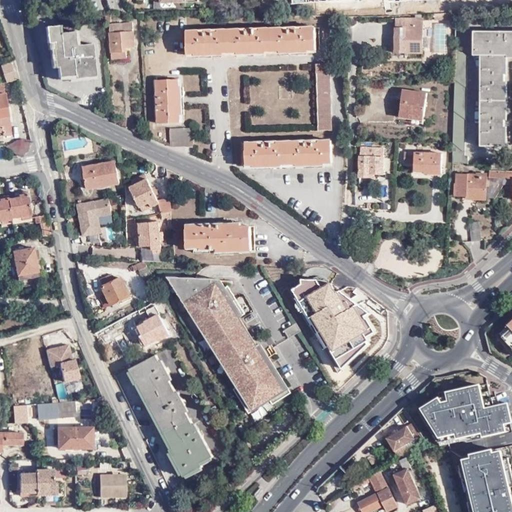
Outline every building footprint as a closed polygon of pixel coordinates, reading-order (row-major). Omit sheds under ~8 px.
[(395,52),(421,52),(422,20),(395,18),(395,52)] [(110,58),(121,58),(121,51),(125,51),(125,47),(133,47),(131,22),(108,24),(110,58)] [(58,31),(58,24),(46,25),(47,41),(51,40),(54,66),(56,66),(57,76),(73,75),(74,77),(94,75),(91,42),(75,43),(74,30),(58,31)] [(314,28),(185,31),(186,53),(194,53),(193,55),(221,55),(221,53),(236,52),(236,54),(263,53),(263,51),(277,51),(277,53),(305,53),(306,50),(314,50),(314,28)] [(511,55),(511,31),(476,31),(475,55),(482,55),(479,146),(504,147),(506,55),(511,55)] [(452,143),(451,164),(466,165),(466,156),(463,155),(466,56),(457,49),(454,49),(454,81),(452,143)] [(14,78),(11,62),(1,64),(5,81),(14,78)] [(326,63),(314,64),(316,129),(328,129),(326,63)] [(177,86),(177,78),(154,80),(155,123),(178,122),(178,115),(181,115),(180,86),(177,86)] [(398,117),(410,119),(411,115),(423,117),(426,93),(402,90),(398,117)] [(0,93),(0,132),(2,132),(2,135),(10,134),(8,116),(10,115),(6,93),(0,93)] [(411,115),(410,119),(410,122),(423,123),(423,117),(411,115)] [(192,146),(191,128),(169,129),(170,147),(192,146)] [(28,139),(8,143),(11,157),(31,153),(28,139)] [(330,163),(329,140),(243,142),(244,165),(251,165),(251,166),(280,165),(280,163),(293,163),(294,166),(322,165),(321,163),(330,163)] [(374,148),(359,147),(358,177),(367,177),(367,173),(382,174),(382,157),(374,157),(374,148)] [(404,153),(403,165),(413,165),(412,171),(422,171),(422,174),(440,174),(441,155),(404,153)] [(114,161),(83,167),(86,189),(96,187),(96,186),(107,184),(107,186),(117,184),(114,161)] [(502,179),(502,184),(510,185),(510,184),(510,179),(506,178),(506,172),(488,171),(488,178),(502,179)] [(133,179),(135,184),(146,178),(143,173),(133,179)] [(476,174),(476,175),(456,174),(455,184),(454,184),(454,196),(465,197),(465,199),(484,199),(485,175),(476,174)] [(151,205),(157,202),(159,202),(158,199),(155,194),(151,187),(146,178),(135,184),(129,187),(139,206),(149,201),(151,205)] [(0,220),(10,219),(10,217),(29,213),(25,190),(17,191),(17,195),(7,198),(6,195),(0,195),(0,220)] [(157,202),(159,212),(169,210),(168,197),(158,199),(159,202),(157,202)] [(111,214),(108,199),(77,204),(82,237),(101,233),(98,217),(111,214)] [(142,210),(151,205),(149,201),(139,206),(142,210)] [(167,230),(171,229),(169,210),(159,212),(159,218),(165,217),(167,230)] [(10,217),(10,219),(11,222),(30,218),(29,213),(10,217)] [(46,232),(43,217),(36,219),(37,228),(35,228),(36,234),(46,232)] [(152,249),(161,249),(159,221),(139,223),(140,236),(141,246),(152,245),(152,249)] [(478,221),(468,222),(470,241),(480,240),(478,221)] [(140,236),(139,223),(130,224),(131,236),(136,236),(140,236)] [(239,223),(186,226),(187,248),(203,248),(203,250),(216,249),(216,253),(249,251),(247,226),(239,226),(239,223)] [(16,274),(37,271),(33,246),(12,250),(16,274)] [(154,282),(143,261),(135,265),(137,268),(141,278),(143,277),(147,285),(154,282)] [(37,275),(37,271),(16,274),(17,279),(37,275)] [(100,280),(103,287),(114,282),(111,275),(100,280)] [(130,295),(121,278),(114,282),(103,287),(112,304),(130,295)] [(240,312),(224,286),(221,288),(216,280),(169,278),(208,340),(210,339),(206,331),(240,312)] [(155,305),(146,310),(152,321),(147,323),(146,322),(139,326),(144,334),(142,335),(147,345),(158,338),(160,340),(170,335),(159,314),(160,314),(157,307),(155,305)] [(300,311),(291,316),(296,323),(297,325),(306,320),(300,311)] [(257,347),(239,318),(242,316),(240,312),(206,331),(210,339),(223,364),(238,386),(236,388),(237,390),(235,391),(239,397),(242,400),(247,401),(264,401),(265,404),(269,401),(272,405),(273,404),(270,399),(282,388),(281,377),(261,345),(257,347)] [(330,316),(310,330),(304,333),(317,352),(328,344),(324,339),(339,329),(330,316)] [(306,320),(297,325),(301,331),(303,335),(304,333),(310,330),(307,325),(309,324),(306,320)] [(511,321),(509,324),(511,326),(511,327),(503,337),(511,346),(511,321)] [(288,338),(301,331),(297,325),(296,323),(284,331),(288,338)] [(144,334),(139,326),(135,328),(140,336),(142,335),(144,334)] [(42,337),(42,336),(32,339),(10,346),(13,357),(11,358),(11,360),(14,359),(15,363),(28,359),(45,354),(43,348),(45,347),(42,337)] [(223,364),(210,339),(208,340),(223,364)] [(72,344),(46,350),(51,370),(61,367),(66,387),(81,384),(72,344)] [(159,353),(133,366),(142,385),(144,383),(174,444),(171,446),(185,474),(204,465),(203,462),(214,456),(200,429),(199,430),(185,405),(187,403),(184,396),(182,397),(170,373),(172,372),(169,365),(166,367),(159,353)] [(15,363),(18,372),(31,367),(28,359),(15,363)] [(14,374),(7,375),(8,382),(15,381),(14,374)] [(273,404),(291,393),(281,377),(282,388),(270,399),(273,404)] [(449,395),(450,400),(442,402),(439,398),(419,411),(440,446),(500,432),(498,422),(496,422),(491,398),(490,391),(482,392),(480,385),(471,387),(470,385),(448,390),(449,395)] [(249,414),(265,404),(264,401),(247,401),(242,400),(239,397),(235,391),(237,390),(236,388),(233,389),(249,414)] [(498,396),(491,398),(496,422),(498,422),(500,432),(511,429),(511,428),(510,422),(511,421),(511,419),(508,403),(500,405),(498,396)] [(78,416),(77,400),(38,403),(40,419),(78,416)] [(13,405),(14,422),(28,422),(27,404),(13,405)] [(219,412),(216,406),(207,411),(210,417),(219,412)] [(416,439),(420,436),(412,423),(408,426),(416,439)] [(414,440),(416,439),(408,426),(387,438),(395,452),(397,452),(406,446),(414,440)] [(91,427),(58,428),(58,449),(92,448),(91,427)] [(22,432),(0,432),(0,453),(2,453),(1,444),(22,443),(22,432)] [(423,442),(420,436),(416,439),(414,440),(417,446),(423,442)] [(410,452),(417,446),(414,440),(406,446),(407,447),(410,452)] [(493,450),(471,455),(472,458),(464,460),(464,462),(476,511),(511,511),(511,493),(510,487),(503,459),(501,451),(493,453),(493,450)] [(511,471),(508,457),(503,459),(510,487),(511,486),(511,471)] [(87,462),(77,462),(78,470),(88,470),(87,462)] [(476,511),(464,462),(459,464),(471,511),(476,511)] [(427,482),(420,464),(410,469),(422,499),(431,495),(427,482)] [(54,480),(53,469),(34,470),(34,472),(19,473),(19,492),(36,491),(35,494),(57,493),(57,480),(54,480)] [(422,499),(410,469),(395,475),(408,505),(422,499)] [(388,511),(398,506),(389,488),(381,472),(370,478),(377,492),(377,494),(358,503),(362,511),(370,511),(384,505),(388,511)] [(125,493),(125,474),(99,474),(99,495),(118,495),(119,494),(125,493)] [(352,489),(355,496),(364,491),(361,485),(352,489)]
